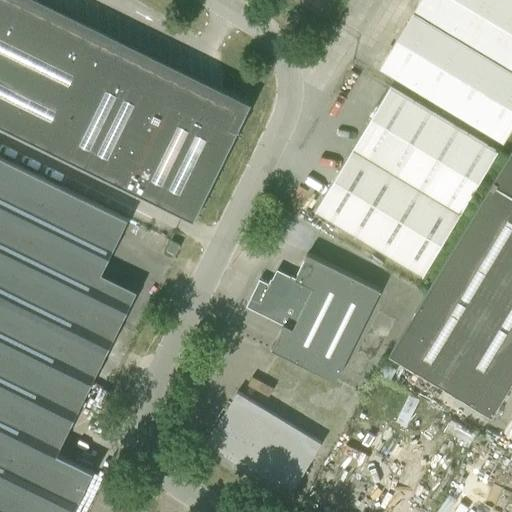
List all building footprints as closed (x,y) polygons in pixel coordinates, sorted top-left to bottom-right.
[(18,0),(0,0),(0,126),(193,222),(238,130),(230,126),(239,108),(18,0)] [(511,0),(405,0),(369,60),(501,143),(511,125),(511,0)] [(389,87),(315,211),(421,278),(495,154),(389,87)] [(511,149),(491,184),(511,196),(511,149)] [(0,511),(72,511),(92,471),(21,436),(127,220),(0,157),(0,511)] [(468,218),(498,169),(491,165),(461,213),(468,218)] [(511,382),(511,196),(491,184),(388,354),(491,417),(511,382)] [(185,235),(176,231),(171,240),(180,244),(185,235)] [(180,245),(178,244),(171,241),(166,251),(176,255),(180,245)] [(271,349),(335,381),(380,290),(307,254),(295,278),(291,276),(275,280),(271,278),(269,283),(260,279),(246,306),(283,324),(271,349)] [(237,392),(205,445),(289,496),(321,443),(237,392)]
